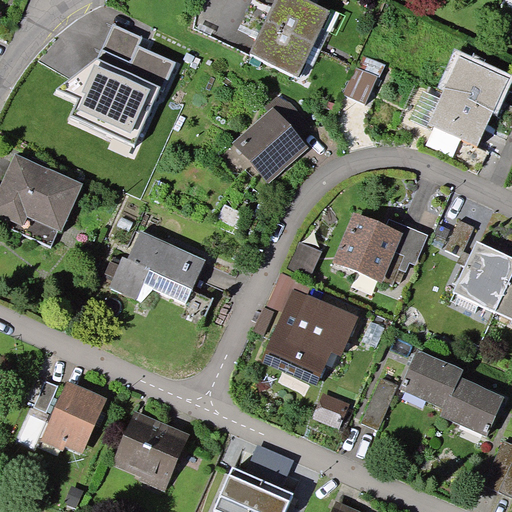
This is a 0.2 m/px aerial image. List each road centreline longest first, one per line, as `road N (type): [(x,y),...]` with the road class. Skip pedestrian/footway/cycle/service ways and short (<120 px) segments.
road 1 (residential): [(204,406),(308,184),(361,162),(413,160),(511,204)]
road 2 (residential): [(204,406),(441,511)]
road 3 (residential): [(0,315),(204,406)]
